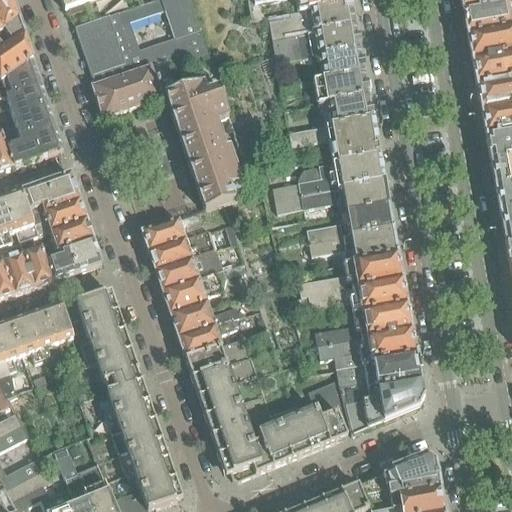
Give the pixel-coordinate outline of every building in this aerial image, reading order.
[(22,40),(10,4),(8,0),(0,0),(0,33),(2,37),(3,37),(11,48),(22,40)] [(59,0),(64,14),(101,1),(104,0),(59,0)] [(91,80),(97,78),(100,87),(167,65),(169,71),(201,60),(204,68),(201,69),(207,86),(214,84),(206,58),(186,0),(169,0),(75,32),(91,80)] [(350,7),(348,0),(246,0),(248,11),(291,3),(296,4),(298,16),(304,15),(350,7)] [(511,0),(459,0),(462,17),(511,8),(511,0)] [(355,31),(350,7),(304,15),(305,20),(268,27),(271,46),(355,31)] [(511,33),(511,8),(462,17),(467,42),(511,33)] [(359,54),(355,31),(271,46),(276,69),(317,62),(359,54)] [(511,33),(467,42),(472,67),(511,60),(511,33)] [(0,82),(29,60),(22,40),(11,48),(1,55),(0,55),(0,82)] [(363,76),(359,54),(317,62),(319,70),(313,71),(316,84),(363,76)] [(0,105),(40,91),(31,65),(29,60),(0,82),(0,88),(0,89),(3,96),(0,96),(0,105)] [(511,60),(472,67),(476,92),(511,85),(511,60)] [(178,96),(169,71),(167,65),(100,87),(91,91),(102,124),(165,102),(178,96)] [(367,101),(363,76),(316,84),(316,86),(312,86),(317,111),(326,109),(367,101)] [(225,153),(216,126),(228,122),(214,84),(207,86),(178,96),(165,102),(168,112),(204,216),(223,210),(234,206),(229,191),(241,187),(229,151),(225,153)] [(511,85),(476,92),(481,117),(511,111),(511,85)] [(53,129),(40,91),(0,105),(0,114),(8,112),(16,134),(2,138),(5,147),(18,142),(53,129)] [(372,127),(367,101),(326,109),(330,132),(288,139),(289,141),(372,127)] [(511,111),(481,117),(486,143),(511,137),(511,111)] [(378,162),(372,127),(289,141),(291,153),(332,145),(337,169),(378,162)] [(62,156),(53,129),(18,142),(21,149),(8,153),(15,172),(62,156)] [(511,165),(511,137),(486,143),(490,169),(511,165)] [(7,154),(4,147),(5,147),(2,138),(0,139),(0,177),(15,172),(8,153),(7,154)] [(383,189),(378,162),(337,169),(303,175),(297,187),(297,189),(272,194),(274,208),(333,196),(341,195),(383,189)] [(511,165),(490,169),(495,194),(511,190),(511,165)] [(79,205),(70,179),(20,196),(30,221),(79,205)] [(387,211),(383,189),(341,195),(342,202),(334,203),(333,196),(274,208),(276,220),(302,215),(302,216),(344,208),(346,218),(387,211)] [(511,190),(495,194),(494,194),(499,219),(511,216),(511,190)] [(33,230),(30,221),(20,196),(4,202),(17,237),(15,238),(19,248),(37,242),(33,230)] [(17,237),(4,202),(0,203),(0,242),(4,253),(11,251),(7,240),(15,238),(17,237)] [(86,225),(79,205),(30,221),(33,230),(46,226),(49,237),(86,225)] [(391,235),(387,211),(346,218),(348,229),(306,236),(308,250),(391,235)] [(511,216),(499,219),(505,246),(511,245),(511,216)] [(92,243),(86,225),(49,237),(53,248),(40,252),(43,260),(92,243)] [(148,257),(202,239),(199,229),(182,235),(178,225),(141,238),(148,257)] [(230,230),(224,232),(230,251),(236,249),(230,230)] [(396,259),(391,235),(308,250),(310,263),(352,255),(354,267),(396,259)] [(191,265),(215,257),(208,237),(202,239),(148,257),(154,276),(191,265)] [(101,270),(92,243),(43,260),(52,287),(101,270)] [(34,293),(22,259),(13,262),(9,252),(11,251),(4,253),(0,254),(0,263),(1,267),(16,299),(34,293)] [(52,287),(43,260),(40,252),(22,259),(34,293),(52,287)] [(161,296),(216,278),(222,276),(215,257),(191,265),(154,276),(161,296)] [(401,285),(396,259),(354,267),(343,269),(345,282),(297,290),(299,303),(344,296),(342,287),(350,286),(352,294),(401,285)] [(0,304),(16,299),(1,267),(0,266),(0,304)] [(238,270),(222,276),(225,286),(223,297),(231,294),(232,290),(230,282),(244,277),(247,276),(244,269),(238,270)] [(216,278),(161,296),(168,315),(169,320),(206,307),(205,303),(202,294),(225,286),(222,276),(216,278)] [(401,285),(352,294),(344,296),(299,303),(302,316),(310,315),(310,316),(349,308),(351,320),(406,310),(401,285)] [(137,377),(123,335),(116,312),(110,314),(105,299),(84,306),(82,301),(64,308),(70,328),(80,324),(88,348),(80,351),(86,371),(95,368),(103,389),(106,399),(140,387),(136,377),(137,377)] [(237,323),(234,314),(211,321),(206,307),(169,320),(177,344),(232,325),(237,323)] [(73,344),(60,309),(44,315),(56,350),(73,344)] [(410,336),(406,310),(351,320),(354,332),(314,340),(316,353),(410,336)] [(56,350),(44,315),(26,321),(42,366),(49,364),(46,353),(56,350)] [(42,366),(26,321),(9,327),(21,362),(30,359),(34,369),(42,366)] [(221,351),(217,341),(235,335),(232,325),(177,344),(185,364),(221,351)] [(9,327),(0,330),(0,352),(9,377),(15,375),(11,365),(21,362),(9,327)] [(297,424),(267,335),(221,351),(185,364),(220,466),(225,464),(232,485),(237,488),(329,449),(328,444),(349,435),(341,402),(337,389),(336,389),(334,386),(307,397),(315,416),(297,424)] [(415,361),(410,336),(316,353),(319,366),(312,367),(314,380),(335,376),(415,361)] [(9,377),(0,352),(0,390),(4,399),(7,404),(15,400),(13,392),(8,378),(9,377)] [(420,387),(415,361),(335,376),(337,389),(341,402),(419,387),(420,387)] [(176,488),(155,426),(141,387),(140,387),(106,399),(112,418),(103,421),(124,482),(133,478),(139,496),(110,506),(112,511),(160,511),(176,507),(171,490),(176,488)] [(383,428),(418,413),(423,405),(423,404),(419,387),(341,402),(349,435),(350,441),(382,427),(383,428)] [(84,403),(81,395),(74,398),(77,406),(84,403)] [(0,414),(10,409),(7,404),(4,399),(0,401),(0,414)] [(0,441),(21,430),(14,418),(0,426),(0,441)] [(0,456),(27,442),(21,430),(0,441),(0,456)] [(90,511),(83,495),(70,460),(69,460),(66,451),(56,455),(59,465),(58,465),(65,485),(64,485),(75,510),(68,511),(90,511)] [(439,495),(437,481),(434,469),(435,468),(424,463),(412,468),(382,480),(358,490),(360,495),(365,508),(389,504),(439,495)] [(0,498),(11,493),(44,475),(38,464),(0,484),(0,498)] [(0,511),(28,511),(39,507),(48,502),(42,492),(51,487),(44,475),(11,493),(0,498),(0,511)] [(112,511),(110,506),(110,505),(111,504),(110,502),(109,502),(106,497),(107,497),(98,476),(86,481),(91,493),(83,495),(90,511),(112,511)] [(366,511),(365,509),(365,508),(360,495),(343,502),(347,511),(366,511)] [(442,511),(442,509),(442,510),(439,495),(389,504),(390,511),(442,511)] [(347,511),(343,502),(341,497),(304,511),(347,511)] [(56,511),(51,500),(48,502),(39,507),(40,511),(56,511)]
